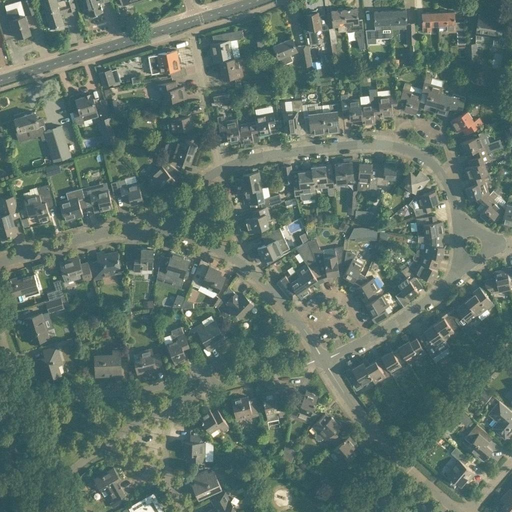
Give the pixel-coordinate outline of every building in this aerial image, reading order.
[(21,0),(27,16),(36,12),(32,0),(21,0)] [(72,0),(65,0),(58,2),(57,0),(42,0),(51,26),(63,23),(60,12),(68,9),(68,11),(75,9),(72,0)] [(82,0),(85,9),(87,8),(89,15),(93,14),(94,16),(100,14),(99,12),(103,11),(102,9),(102,8),(101,3),(101,4),(100,3),(110,0),(82,0)] [(25,16),(20,17),(17,7),(6,11),(12,28),(14,28),(17,37),(31,33),(25,16)] [(351,8),(346,8),(346,9),(344,9),(346,31),(354,30),(359,49),(366,48),(363,20),(358,20),(357,8),(351,9),(351,8)] [(346,31),(344,9),(343,10),(343,9),(338,9),(338,10),(332,11),(333,25),(338,25),(339,32),(346,31)] [(306,14),(312,44),(318,43),(317,41),(318,41),(316,29),(321,28),(318,17),(318,12),(317,12),(316,10),(310,11),(310,13),(306,14)] [(409,44),(414,44),(416,44),(415,23),(407,23),(406,10),(389,11),(390,29),(406,28),(407,44),(409,44)] [(439,12),(438,12),(439,25),(447,24),(447,30),(456,29),(464,29),(464,22),(454,22),(454,11),(446,12),(446,10),(439,10),(439,12)] [(390,29),(389,11),(374,11),(375,24),(375,30),(365,30),(367,43),(376,43),(376,38),(391,37),(390,29)] [(439,25),(438,12),(423,13),(423,26),(424,31),(431,30),(431,25),(439,25)] [(503,19),(479,16),(476,32),(476,39),(481,40),(482,33),(494,35),(492,46),(506,48),(510,25),(502,23),(503,19)] [(233,58),(230,39),(243,37),(242,29),(222,33),(224,41),(210,43),(212,53),(210,53),(210,56),(212,56),(213,62),(217,61),(233,58)] [(464,29),(456,29),(457,43),(465,43),(464,29)] [(257,39),(259,52),(266,51),(264,38),(257,39)] [(309,44),(295,46),(292,38),(274,45),(276,50),(281,65),(293,60),(290,54),(298,51),(300,67),(312,65),(312,62),(309,44)] [(477,43),(465,44),(466,59),(464,59),(465,68),(480,67),(479,58),(478,58),(477,43)] [(176,50),(148,55),(148,56),(149,56),(153,73),(151,74),(180,69),(178,59),(180,59),(179,56),(178,56),(176,50)] [(239,57),(233,58),(217,61),(218,63),(220,63),(223,79),(243,75),(239,57)] [(319,61),(312,62),(312,65),(314,77),(322,75),(319,61)] [(99,73),(103,87),(121,81),(121,80),(115,82),(111,70),(99,73)] [(432,78),(426,76),(421,91),(427,92),(425,103),(424,107),(424,108),(435,111),(440,93),(442,87),(431,83),(432,78)] [(183,86),(177,87),(176,81),(156,84),(157,91),(163,90),(165,102),(185,98),(183,86)] [(265,83),(264,91),(273,92),(273,84),(265,83)] [(400,98),(401,98),(406,99),(403,109),(416,113),(421,94),(409,90),(411,85),(404,83),(400,98)] [(361,105),(362,118),(363,124),(375,123),(374,113),(380,113),(378,96),(377,89),(369,90),(371,104),(361,105)] [(213,94),(214,102),(231,101),(231,92),(213,94)] [(89,93),(88,93),(85,94),(85,95),(76,98),(78,106),(73,108),(77,122),(98,116),(91,94),(89,94),(89,93)] [(453,93),(452,96),(440,93),(435,111),(435,112),(447,115),(449,108),(461,112),(462,109),(466,97),(453,93)] [(361,105),(360,99),(348,100),(347,94),(340,95),(341,103),(342,110),(349,109),(350,120),(362,118),(361,105)] [(393,115),(391,104),(398,103),(397,94),(378,96),(380,113),(380,116),(393,115)] [(299,123),(304,123),(302,104),(302,99),(292,100),(293,111),(283,112),(285,131),(291,130),(291,134),(300,134),(299,123)] [(115,100),(110,101),(110,102),(112,111),(114,112),(118,111),(118,110),(116,100),(115,100)] [(343,117),(342,110),(341,103),(322,105),(326,133),(339,131),(338,118),(343,117)] [(317,106),(303,108),(304,123),(306,132),(311,131),(311,134),(312,134),(314,134),(326,133),(322,105),(317,106)] [(485,127),(479,117),(473,120),(467,110),(450,121),(457,132),(462,128),(465,134),(473,129),(474,131),(485,127)] [(15,117),(19,131),(28,128),(30,137),(41,134),(42,138),(46,137),(53,160),(52,160),(53,160),(70,155),(69,155),(61,126),(62,126),(61,125),(46,130),(42,118),(37,119),(35,111),(24,114),(23,112),(14,115),(15,117)] [(177,111),(167,113),(170,131),(193,127),(192,124),(190,125),(189,116),(178,117),(177,111)] [(275,121),(273,112),(255,115),(256,122),(258,131),(258,135),(270,133),(268,122),(275,121)] [(240,138),(238,125),(237,119),(225,121),(224,115),(217,116),(220,132),(226,130),(228,141),(230,140),(231,143),(240,142),(240,139),(240,138)] [(110,117),(99,120),(106,144),(117,141),(110,117)] [(253,142),(251,132),(258,130),(258,131),(256,122),(238,125),(240,138),(240,139),(240,142),(241,144),(253,142)] [(460,144),(459,145),(459,147),(460,149),(461,150),(462,152),(463,153),(465,152),(466,154),(475,151),(477,156),(480,155),(487,153),(493,151),(503,148),(500,139),(491,143),(491,144),(490,145),(485,147),(480,135),(474,138),(461,142),(462,143),(460,144)] [(182,162),(191,165),(192,162),(190,161),(193,152),(196,144),(182,139),(181,139),(182,139),(181,141),(176,139),(169,158),(177,160),(176,162),(183,165),(183,164),(182,164),(182,162)] [(104,148),(106,155),(113,154),(111,146),(104,148)] [(490,160),(489,157),(487,153),(480,155),(477,156),(468,160),(470,166),(464,168),(469,180),(473,178),(476,177),(488,172),(484,162),(490,160)] [(378,164),(377,178),(378,178),(378,184),(388,185),(388,178),(395,178),(397,159),(384,158),(384,168),(378,167),(378,164)] [(344,163),(335,164),(336,173),(337,181),(346,180),(346,183),(353,182),(355,182),(356,173),(352,173),(352,168),(351,162),(347,162),(346,159),(344,159),(344,163)] [(174,178),(180,172),(181,173),(182,172),(173,167),(164,160),(147,177),(153,184),(154,184),(158,180),(165,187),(167,186),(170,187),(176,180),(174,178)] [(358,173),(358,182),(370,183),(369,190),(371,190),(376,190),(377,184),(378,184),(378,178),(377,178),(378,164),(377,164),(377,166),(371,165),(371,164),(359,163),(358,173)] [(293,181),(292,175),(291,165),(281,166),(282,183),(293,181)] [(311,167),(311,170),(313,188),(314,188),(314,187),(327,185),(328,194),(330,195),(334,195),(332,174),(326,175),(325,165),(311,167)] [(313,188),(311,170),(298,172),(299,181),(293,182),(294,195),(300,194),(300,198),(302,200),(315,198),(314,191),(315,190),(314,188),(313,188)] [(416,194),(422,186),(429,178),(419,170),(415,175),(410,171),(399,184),(405,189),(407,186),(416,194)] [(238,192),(244,191),(261,188),(258,171),(242,174),(243,177),(235,179),(238,192)] [(490,179),(488,172),(476,177),(473,178),(475,184),(465,187),(469,199),(473,198),(480,204),(482,202),(482,201),(489,194),(487,192),(488,192),(484,181),(490,179)] [(138,181),(126,185),(125,179),(110,183),(114,196),(121,194),(122,196),(128,194),(131,204),(143,201),(140,189),(144,188),(143,182),(138,183),(138,181)] [(37,188),(39,194),(24,199),(29,218),(38,216),(40,224),(51,221),(46,202),(53,200),(49,184),(37,188)] [(108,188),(94,192),(93,190),(89,186),(83,187),(82,188),(84,198),(86,207),(87,207),(86,203),(91,202),(94,213),(113,208),(108,188)] [(59,201),(65,221),(83,216),(78,200),(84,198),(82,188),(66,192),(68,198),(59,201)] [(263,198),(261,188),(244,191),(245,197),(243,197),(244,202),(246,202),(246,204),(251,203),(252,210),(267,206),(281,202),(278,194),(263,198)] [(348,205),(348,206),(356,206),(357,190),(349,190),(348,205)] [(425,193),(416,196),(416,195),(409,204),(413,207),(413,209),(415,216),(416,216),(421,214),(430,211),(428,205),(439,201),(435,190),(425,193)] [(503,207),(494,199),(498,195),(493,190),(489,194),(482,201),(482,202),(487,206),(479,213),(489,222),(503,207)] [(0,207),(2,215),(0,215),(0,237),(8,235),(8,236),(11,235),(11,234),(16,233),(12,217),(20,215),(14,196),(0,199),(0,207)] [(511,205),(506,204),(501,223),(511,225),(511,205)] [(267,206),(252,210),(251,211),(252,217),(244,219),(248,232),(269,226),(267,219),(270,218),(267,206)] [(415,218),(416,225),(418,236),(425,236),(442,233),(444,233),(442,221),(436,222),(435,215),(415,218)] [(354,227),(348,238),(356,237),(362,226),(354,227)] [(265,244),(257,248),(263,260),(265,259),(278,253),(289,247),(279,227),(261,236),(262,238),(265,244)] [(442,246),(442,233),(425,236),(418,236),(417,242),(424,243),(423,248),(420,248),(416,250),(416,253),(422,254),(422,255),(439,258),(441,258),(444,246),(442,246)] [(317,264),(308,241),(296,248),(307,263),(297,270),(300,275),(307,286),(313,282),(317,287),(320,285),(319,281),(323,279),(317,264)] [(141,248),(141,249),(134,248),(133,271),(141,271),(141,268),(153,268),(153,247),(151,246),(151,247),(147,247),(147,248),(141,248)] [(319,247),(312,250),(317,264),(323,279),(328,277),(329,282),(333,281),(332,275),(339,273),(338,266),(341,265),(342,255),(343,246),(320,250),(319,247)] [(98,261),(91,262),(93,272),(94,279),(102,278),(101,276),(116,273),(121,272),(118,261),(116,251),(104,254),(103,252),(97,253),(98,261)] [(169,257),(161,255),(158,274),(175,280),(174,283),(181,285),(184,277),(186,278),(189,269),(186,268),(189,259),(183,258),(183,255),(171,251),(169,257)] [(359,272),(363,264),(352,258),(355,254),(352,252),(346,251),(344,262),(349,265),(343,275),(349,279),(346,284),(350,287),(352,285),(356,287),(368,281),(368,280),(365,275),(359,272)] [(280,257),(278,253),(265,259),(268,264),(280,257)] [(436,269),(439,258),(422,255),(422,254),(416,253),(415,253),(414,253),(412,257),(413,259),(415,260),(418,260),(421,261),(415,272),(431,281),(437,270),(436,269)] [(60,263),(66,282),(83,277),(84,281),(93,277),(89,264),(81,266),(78,257),(60,263)] [(200,259),(191,284),(199,287),(200,283),(217,292),(225,277),(219,274),(221,270),(212,266),(213,264),(210,263),(208,262),(207,263),(201,260),(201,259),(200,259)] [(416,278),(409,269),(407,266),(401,270),(406,276),(396,283),(401,290),(406,296),(408,298),(418,291),(411,282),(416,278)] [(508,280),(506,267),(501,268),(501,270),(494,271),(494,272),(493,272),(492,273),(493,277),(494,277),(495,277),(495,278),(484,280),(484,284),(492,293),(499,292),(499,290),(510,288),(508,280)] [(282,277),(276,282),(285,292),(292,300),(299,296),(301,298),(311,291),(307,286),(300,275),(297,270),(286,277),(285,274),(282,277)] [(17,277),(5,281),(10,297),(31,290),(33,294),(39,291),(39,289),(34,274),(17,280),(17,277)] [(378,297),(374,290),(379,288),(373,277),(368,280),(368,281),(356,287),(360,294),(354,297),(356,301),(360,299),(364,306),(366,304),(378,297)] [(59,279),(53,281),(58,297),(61,296),(64,295),(60,282),(59,279)] [(471,296),(465,300),(477,315),(486,308),(488,309),(494,305),(479,286),(473,291),(470,288),(466,291),(471,296)] [(224,300),(233,291),(229,287),(222,298),(224,300)] [(401,290),(396,294),(401,301),(406,296),(401,290)] [(235,293),(228,299),(226,302),(230,306),(230,307),(240,317),(254,303),(245,295),(241,299),(235,293)] [(178,294),(173,307),(181,307),(185,296),(178,294)] [(371,317),(375,323),(389,315),(384,307),(389,305),(383,294),(378,297),(366,304),(373,316),(371,317)] [(211,302),(216,306),(221,298),(216,295),(211,302)] [(49,312),(64,308),(61,296),(58,297),(45,301),(49,312)] [(467,323),(477,315),(465,300),(459,305),(455,300),(451,303),(454,306),(448,310),(459,325),(465,333),(472,328),(467,323)] [(459,325),(448,310),(442,314),(440,311),(436,314),(439,319),(434,323),(445,339),(454,332),(453,330),(459,325)] [(41,313),(34,315),(25,318),(29,333),(27,334),(30,343),(49,338),(41,313)] [(218,327),(215,321),(204,327),(202,324),(195,328),(195,327),(190,330),(199,345),(204,341),(206,345),(212,341),(215,346),(219,344),(217,342),(225,338),(222,334),(218,327)] [(425,332),(418,336),(430,355),(437,350),(439,353),(449,347),(444,339),(445,339),(434,323),(428,328),(424,322),(420,325),(425,332)] [(226,323),(218,327),(222,334),(230,330),(226,323)] [(187,358),(183,348),(189,345),(181,326),(170,330),(172,334),(170,335),(172,341),(167,343),(175,363),(187,358)] [(398,346),(399,348),(399,347),(406,359),(406,360),(408,363),(425,352),(416,338),(410,341),(405,334),(401,337),(404,342),(398,346)] [(399,347),(399,348),(393,351),(389,344),(384,347),(387,352),(381,356),(382,358),(382,357),(390,369),(389,370),(391,373),(402,366),(400,363),(406,360),(406,359),(399,347)] [(44,379),(60,374),(56,361),(61,359),(56,346),(42,350),(45,357),(35,359),(38,367),(40,367),(44,379)] [(141,361),(135,363),(137,373),(149,370),(149,372),(152,371),(152,369),(155,368),(156,370),(163,368),(160,359),(159,353),(153,355),(151,348),(139,351),(141,361)] [(121,374),(120,364),(120,350),(113,350),(113,355),(94,355),(95,375),(121,374)] [(366,358),(361,360),(362,362),(363,362),(372,378),(372,379),(374,382),(386,376),(384,373),(389,370),(390,369),(382,357),(382,358),(376,361),(375,359),(369,363),(366,358)] [(349,367),(343,371),(351,385),(358,381),(357,379),(359,378),(360,380),(362,384),(372,379),(372,378),(363,362),(362,362),(350,369),(349,367)] [(475,392),(486,402),(492,396),(481,386),(475,392)] [(275,390),(262,393),(268,420),(279,418),(279,416),(279,414),(280,414),(280,416),(286,415),(284,404),(282,395),(276,396),(275,390)] [(293,402),(289,412),(296,415),(295,417),(306,422),(309,415),(314,404),(317,396),(305,391),(303,396),(297,394),(293,402)] [(243,397),(232,400),(236,418),(237,420),(238,419),(238,421),(245,419),(244,418),(252,416),(255,431),(264,429),(260,414),(256,397),(249,399),(248,396),(243,397)] [(511,411),(505,406),(499,401),(488,414),(497,421),(492,427),(497,432),(505,439),(506,437),(507,438),(511,433),(510,432),(511,429),(511,421),(511,419),(511,411)] [(386,407),(378,413),(383,420),(391,414),(386,407)] [(198,415),(204,423),(210,432),(219,425),(223,431),(229,426),(217,409),(212,413),(209,408),(198,415)] [(326,438),(330,443),(341,432),(337,427),(341,424),(339,422),(338,423),(331,416),(329,417),(325,413),(312,425),(318,431),(316,434),(315,435),(315,437),(316,439),(317,440),(319,440),(320,440),(322,439),(324,438),(325,439),(326,438)] [(401,416),(396,420),(400,425),(405,421),(401,416)] [(492,437),(485,431),(476,423),(467,435),(464,437),(470,443),(466,447),(469,449),(476,456),(478,454),(484,460),(492,450),(486,444),(492,437)] [(203,441),(203,435),(190,434),(190,441),(183,441),(183,444),(185,444),(185,454),(187,454),(187,460),(205,461),(205,441),(203,441)] [(349,435),(333,448),(341,457),(336,462),(341,467),(357,454),(352,449),(357,445),(349,435)] [(464,464),(469,459),(455,447),(450,452),(458,459),(446,474),(461,486),(467,479),(468,481),(469,480),(468,479),(472,475),(472,476),(475,473),(464,464)] [(290,462),(295,452),(283,449),(282,457),(290,462)] [(113,500),(116,499),(122,495),(124,494),(117,482),(120,480),(113,467),(94,478),(101,491),(106,488),(113,500)] [(199,498),(208,494),(221,488),(214,470),(208,473),(206,470),(192,476),(195,482),(192,484),(199,498)] [(511,511),(511,488),(511,490),(509,488),(500,499),(505,503),(502,507),(505,510),(503,511),(511,511)] [(207,511),(236,511),(229,500),(224,492),(211,499),(216,507),(208,511),(207,511)] [(144,498),(128,507),(130,511),(145,511),(147,511),(163,511),(153,493),(144,498)] [(125,500),(122,495),(116,499),(113,500),(110,502),(113,507),(125,500)]
